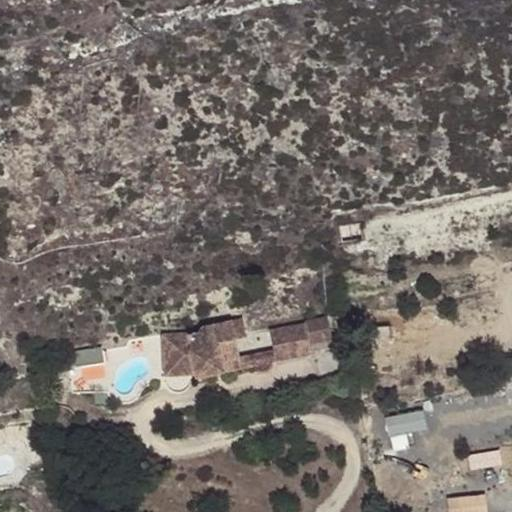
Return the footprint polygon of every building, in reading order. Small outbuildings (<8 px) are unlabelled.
[(274,348),(276,358),(310,351),(313,349),(309,334),(331,329),(328,313),(306,318),(306,320),(270,327),(274,348)] [(195,372),(196,374),(224,369),(222,358),(240,355),(236,336),(248,334),(243,314),(232,317),(203,322),(199,327),(195,330),(164,331),(165,372),(195,372)] [(331,329),(309,334),(313,349),(323,339),(333,336),(331,329)] [(78,379),(109,375),(105,346),(74,350),(78,379)] [(222,358),(224,369),(276,358),(274,348),(240,355),(222,358)]
